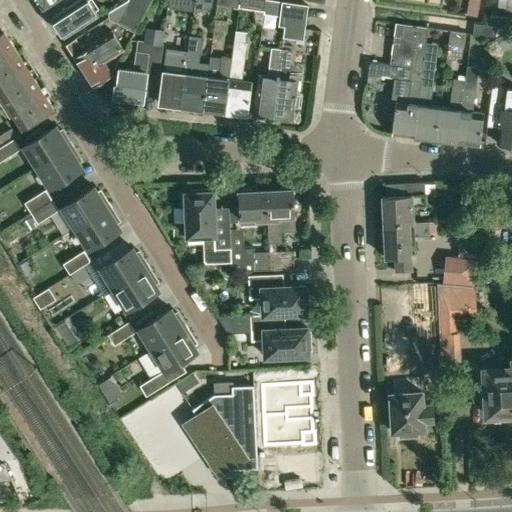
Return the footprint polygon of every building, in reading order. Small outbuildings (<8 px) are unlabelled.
[(89,0),(73,0),(51,15),(63,34),(97,13),(89,0)] [(134,30),(146,7),(131,0),(126,0),(116,20),(134,30)] [(263,10),(264,0),(239,0),(239,7),(263,10)] [(280,12),(281,0),(278,0),(264,0),(263,10),(280,12)] [(281,0),(280,12),(306,16),(308,4),(281,0)] [(479,0),(469,0),(467,13),(477,15),(479,0)] [(280,12),(278,24),(285,25),(304,27),(306,16),(280,12)] [(392,52),(390,63),(412,66),(411,69),(422,71),(423,64),(426,42),(428,26),(396,22),(392,52)] [(494,24),(474,22),(472,35),(493,38),(494,24)] [(0,58),(16,49),(0,23),(0,58)] [(285,25),(283,37),(303,39),(304,27),(285,25)] [(154,101),(164,31),(145,28),(143,43),(138,42),(134,71),(120,69),(118,83),(116,83),(114,96),(154,101)] [(502,50),(511,43),(511,35),(507,29),(494,37),(502,50)] [(75,38),(66,43),(92,85),(110,73),(103,61),(122,49),(110,30),(90,42),(91,45),(83,50),(75,38)] [(231,57),(224,110),(247,113),(251,81),(241,79),(245,42),(247,31),(235,30),(231,57)] [(466,32),(451,30),(448,45),(464,47),(466,32)] [(209,63),(198,62),(202,36),(190,35),(188,51),(180,104),(203,107),(209,63)] [(281,53),(282,48),(271,46),(267,74),(258,73),(252,114),(272,117),(281,53)] [(288,77),(291,54),(292,49),(282,48),(281,53),(272,117),(292,119),(297,78),(288,77)] [(0,93),(3,98),(35,78),(16,49),(0,58),(0,93)] [(180,104),(188,51),(176,49),(173,71),(163,69),(158,102),(180,104)] [(220,60),(209,59),(209,63),(203,107),(224,110),(231,57),(221,55),(220,60)] [(414,134),(422,71),(411,69),(412,66),(390,63),(369,60),(367,74),(397,78),(394,99),(397,100),(393,132),(414,134)] [(430,104),(432,91),(433,81),(435,65),(423,64),(422,71),(414,134),(435,137),(439,105),(430,104)] [(483,111),(471,110),(477,68),(467,66),(465,80),(464,85),(457,140),(479,143),(483,111)] [(35,78),(3,98),(22,128),(53,107),(35,78)] [(464,85),(465,80),(454,78),(450,107),(439,105),(435,137),(457,140),(464,85)] [(511,86),(492,84),(487,124),(499,125),(497,142),(511,143),(511,86)] [(56,125),(24,145),(36,166),(72,144),(62,129),(60,130),(56,125)] [(17,135),(11,126),(0,133),(0,145),(14,137),(17,135)] [(0,145),(0,160),(20,148),(14,137),(0,145)] [(72,144),(36,166),(49,186),(82,166),(78,160),(81,159),(72,144)] [(404,193),(382,194),(383,222),(412,220),(412,204),(425,203),(424,180),(403,181),(404,193)] [(475,183),(470,221),(483,223),(488,185),(475,183)] [(95,186),(62,206),(75,227),(110,205),(101,190),(98,191),(95,186)] [(294,187),(266,188),(267,218),(278,218),(278,215),(295,215),(294,187)] [(52,198),(46,188),(24,202),(31,212),(52,198)] [(231,261),(231,248),(231,247),(215,248),(213,191),(208,191),(208,188),(190,189),(190,192),(186,192),(187,235),(204,235),(205,262),(231,261)] [(266,188),(238,190),(239,217),(256,216),(256,219),(267,218),(266,188)] [(52,198),(31,212),(38,222),(59,209),(52,198)] [(497,237),(501,203),(486,201),(485,207),(483,223),(481,235),(497,237)] [(110,205),(75,227),(88,247),(120,227),(117,221),(120,220),(110,205)] [(28,230),(37,225),(30,214),(28,216),(19,221),(20,222),(26,232),(28,230)] [(412,220),(383,222),(384,256),(394,255),(395,270),(411,269),(410,254),(409,244),(413,244),(413,230),(435,229),(434,219),(412,220)] [(133,247),(101,267),(113,288),(149,265),(139,250),(136,252),(133,247)] [(254,270),(253,251),(250,251),(249,247),(231,248),(231,261),(232,270),(254,270)] [(70,273),(91,260),(84,249),(63,263),(70,273)] [(274,251),(253,251),(254,270),(274,269),(274,251)] [(293,251),(274,251),(274,269),(294,269),(293,251)] [(446,260),(444,283),(474,285),(475,285),(477,263),(457,261),(446,260)] [(149,265),(113,288),(126,308),(159,288),(155,282),(158,280),(149,265)] [(279,313),(306,312),(306,307),(309,307),(308,289),(305,289),(305,285),(277,286),(277,273),(248,274),(249,298),(262,298),(263,313),(279,313)] [(438,309),(476,307),(475,285),(474,285),(444,283),(437,282),(438,309)] [(171,308),(139,328),(152,349),(187,326),(177,311),(175,313),(171,308)] [(279,313),(263,313),(263,314),(250,314),(251,340),(264,340),(265,356),(308,354),(308,349),(311,349),(310,331),(307,331),(307,326),(279,328),(279,313)] [(55,326),(62,337),(71,331),(65,320),(55,326)] [(114,344),(136,331),(129,320),(108,334),(114,344)] [(187,326),(152,349),(165,369),(197,349),(194,343),(196,341),(187,326)] [(511,356),(500,356),(501,367),(485,367),(487,414),(490,414),(493,417),(502,416),(505,413),(511,412),(511,356)] [(161,371),(140,384),(146,395),(168,381),(161,371)] [(183,391),(190,387),(184,378),(177,383),(183,391)] [(313,381),(261,384),(264,445),(301,444),(301,445),(316,445),(315,430),(313,430),(312,396),(313,396),(313,381)] [(197,414),(185,422),(220,474),(230,467),(231,466),(233,468),(242,468),(244,468),(258,467),(254,384),(232,385),(232,382),(215,383),(216,393),(214,393),(194,407),(192,408),(197,414)] [(432,400),(432,402),(423,402),(422,391),(391,392),(393,429),(400,429),(401,433),(417,432),(417,428),(424,427),(424,420),(433,420),(433,421),(434,421),(434,420),(436,419),(436,418),(434,418),(433,403),(435,403),(435,402),(433,402),(433,400),(432,400)]
